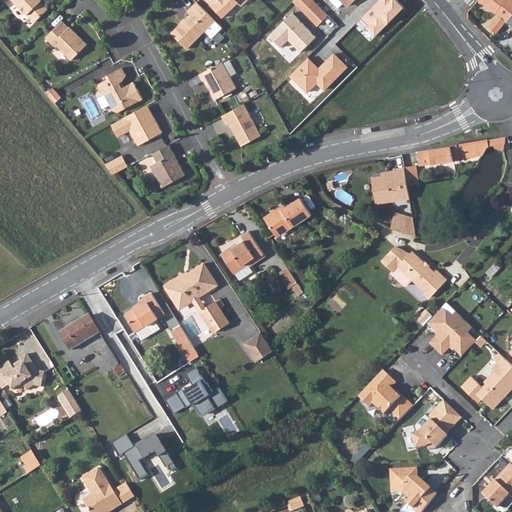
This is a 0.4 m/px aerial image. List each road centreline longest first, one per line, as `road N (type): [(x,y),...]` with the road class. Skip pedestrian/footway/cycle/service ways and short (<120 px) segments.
road 1 (residential): [(226,193),(303,159),(420,135),(481,105)]
road 2 (residential): [(0,320),(226,193)]
road 3 (residential): [(226,193),(144,47),(125,29)]
